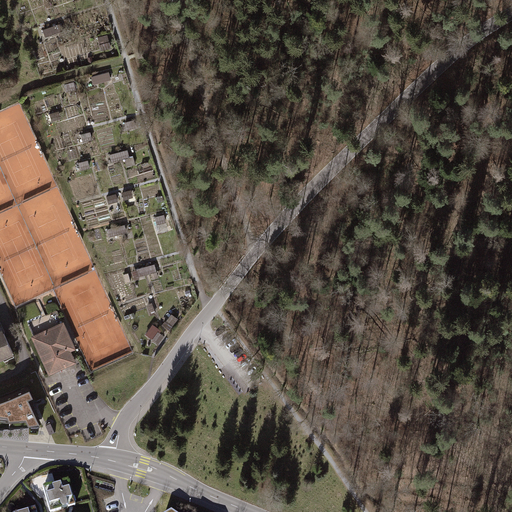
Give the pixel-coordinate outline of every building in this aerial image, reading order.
[(93,77),(95,85),(112,81),(110,73),(93,77)] [(110,155),(113,163),(127,159),(129,167),(136,165),(131,149),(110,155)] [(131,188),(108,198),(112,207),(135,197),(131,188)] [(63,324),(30,340),(49,377),(76,364),(70,353),(76,350),(63,324)] [(5,331),(0,332),(0,363),(17,356),(5,331)] [(0,418),(16,421),(41,419),(25,386),(0,397),(0,418)] [(70,479),(44,487),(51,511),(52,511),(77,505),(70,479)]
